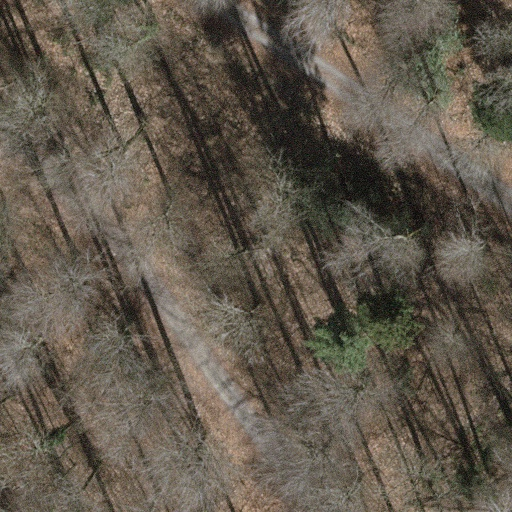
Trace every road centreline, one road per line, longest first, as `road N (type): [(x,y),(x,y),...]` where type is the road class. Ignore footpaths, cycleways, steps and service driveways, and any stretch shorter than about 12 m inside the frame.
road 1 (track): [(318,511),(261,451),(180,326),(0,132)]
road 2 (track): [(206,0),(331,76),(511,206)]
